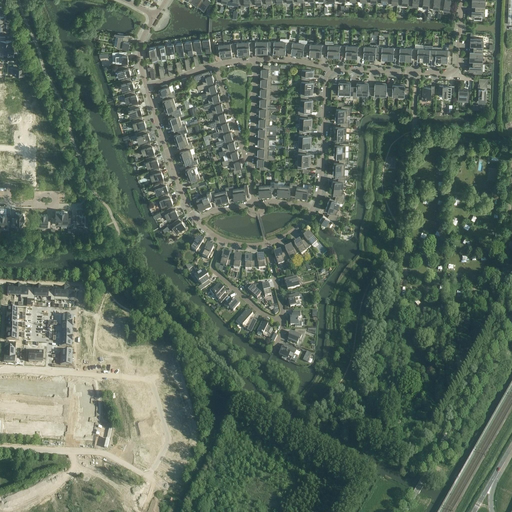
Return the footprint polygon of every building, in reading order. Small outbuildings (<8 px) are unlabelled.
[(199,0),(196,5),(204,10),(210,0),(204,0),(203,0),(199,0)] [(250,5),(249,0),(238,0),(238,5),(241,5),(241,9),(242,9),(243,9),(243,8),(244,8),(244,7),(244,5),(250,5)] [(429,0),(428,8),(438,9),(439,0),(429,0)] [(439,0),(438,9),(449,11),(450,0),(439,0)] [(485,9),(485,1),(472,0),(472,5),(473,5),(473,8),(485,9)] [(485,9),(473,8),(473,11),(472,11),(471,16),(475,16),(475,19),(480,19),(481,16),(484,16),(485,9)] [(130,35),(128,35),(127,35),(125,35),(123,35),(121,35),(120,34),(119,34),(117,34),(118,35),(116,46),(119,47),(119,48),(118,48),(119,48),(120,49),(121,49),(123,49),(124,49),(125,49),(124,49),(124,47),(128,48),(129,42),(128,42),(129,35),(130,35)] [(0,36),(0,46),(11,46),(11,41),(5,40),(5,37),(0,36)] [(201,47),(205,47),(206,51),(211,51),(209,38),(200,39),(201,47)] [(470,41),(470,45),(471,46),(471,48),(483,49),(483,41),(481,41),(481,38),(480,38),(476,38),(474,38),(470,38),(470,41)] [(200,39),(191,41),(192,49),(197,48),(197,53),(202,52),(201,47),(200,39)] [(262,54),(261,41),(255,41),(255,39),(252,39),(252,42),(252,48),(255,48),(255,53),(257,53),(257,54),(262,54)] [(191,41),(182,42),(183,50),(184,50),(188,50),(188,54),(193,53),(192,49),(191,41)] [(270,48),(271,41),(261,41),(262,54),(266,54),(266,53),(268,53),(268,48),(270,48)] [(280,42),(271,41),(270,48),(273,48),(273,53),(274,53),(274,54),(279,54),(280,42)] [(333,58),(334,45),(334,42),(325,41),(325,45),(325,51),(327,52),(327,57),(328,57),(328,58),(333,58)] [(175,52),(179,51),(180,56),(184,55),(184,50),(183,50),(182,42),(173,44),(175,52)] [(243,42),(234,43),(234,50),(237,50),(238,55),(239,54),(239,55),(244,55),(243,42)] [(252,42),(243,42),(244,55),(249,55),(249,54),(250,53),(250,49),(252,48),(252,42)] [(289,42),(280,42),(279,54),(284,54),(284,53),(285,53),(286,49),(288,49),(289,42)] [(298,43),(289,42),(288,49),(291,49),(291,54),(292,54),(292,55),(297,56),(298,43)] [(234,43),(224,45),(226,57),(231,56),(231,55),(232,55),(232,50),(234,50),(234,43)] [(307,44),(298,43),(297,56),(302,56),(302,55),(303,55),(304,50),(306,51),(307,44)] [(361,46),(360,53),(363,53),(363,58),(364,58),(364,59),(369,59),(370,47),(363,46),(363,43),(361,43),(361,46)] [(173,44),(164,45),(166,53),(170,52),(171,57),(175,56),(175,52),(173,44)] [(316,44),(307,44),(306,51),(309,51),(309,56),(310,56),(310,57),(315,57),(316,44)] [(325,45),(316,44),(315,57),(320,57),(320,56),(321,56),(322,51),(325,51),(325,45)] [(370,47),(369,59),(374,60),(374,59),(375,59),(376,54),(378,54),(379,47),(379,44),(370,44),(370,47)] [(442,50),(441,63),(446,63),(446,62),(447,62),(448,55),(449,55),(449,50),(453,51),(453,45),(449,44),(449,50),(442,50)] [(164,45),(155,46),(157,54),(161,54),(162,58),(166,58),(166,53),(164,45)] [(226,57),(224,45),(215,46),(216,53),(219,52),(220,57),(221,57),(221,58),(226,57)] [(343,46),(334,45),(333,58),(338,58),(338,57),(339,57),(340,52),(343,52),(343,46)] [(0,52),(2,52),(2,56),(7,56),(7,52),(13,52),(13,46),(11,46),(0,46),(0,52)] [(155,46),(146,48),(148,56),(152,55),(153,60),(158,59),(157,54),(155,46)] [(351,59),(352,46),(343,46),(343,52),(345,52),(345,57),(346,57),(346,58),(351,59)] [(361,46),(352,46),(351,59),(356,59),(356,58),(357,58),(358,53),(360,53),(361,46)] [(388,47),(379,47),(378,54),(381,54),(381,59),(382,59),(382,60),(387,60),(388,47)] [(397,48),(388,47),(387,60),(392,60),(392,59),(393,59),(394,54),(396,55),(397,48)] [(441,63),(442,50),(441,50),(442,47),(433,47),(433,49),(432,56),(435,56),(435,61),(436,61),(436,62),(441,63)] [(406,48),(397,48),(396,55),(399,55),(399,60),(400,60),(400,61),(405,61),(406,48)] [(415,49),(406,48),(405,61),(410,61),(410,60),(411,60),(412,55),(414,55),(415,49)] [(483,56),(483,49),(471,48),(471,51),(470,51),(470,56),(483,56)] [(424,49),(415,49),(414,55),(417,55),(417,60),(418,60),(418,62),(423,62),(424,49)] [(424,49),(423,62),(428,62),(428,61),(429,61),(430,56),(432,56),(433,49),(424,49)] [(126,52),(112,52),(113,64),(118,64),(119,64),(120,64),(121,64),(122,64),(123,64),(124,64),(125,63),(124,63),(124,62),(128,61),(128,55),(126,55),(126,52)] [(482,64),(483,56),(470,56),(469,60),(471,60),(471,63),(482,64)] [(482,64),(471,63),(470,66),(469,66),(469,71),(473,71),(473,74),(478,74),(478,71),(482,71),(482,64)] [(10,64),(10,74),(13,74),(15,74),(15,75),(21,75),(21,74),(23,74),(24,74),(24,68),(20,68),(20,64),(10,64)] [(261,75),(264,75),(272,75),(275,75),(275,70),(279,70),(279,65),(263,64),(263,65),(264,65),(264,69),(261,69),(261,71),(260,71),(260,74),(261,74),(261,75)] [(127,65),(118,67),(114,68),(115,72),(117,71),(119,77),(121,76),(122,78),(121,78),(122,78),(123,78),(124,78),(125,78),(126,77),(127,77),(128,77),(127,76),(127,77),(127,75),(131,74),(129,68),(128,68),(127,65)] [(301,78),(308,78),(308,76),(313,76),(313,75),(314,75),(315,69),(312,69),(311,69),(311,68),(311,67),(306,66),(306,67),(306,69),(302,69),(301,78)] [(209,76),(208,72),(194,76),(195,81),(201,79),(203,84),(211,81),(214,80),(213,79),(214,79),(213,76),(213,77),(212,75),(209,76)] [(271,85),(272,80),(278,80),(279,75),(275,75),(272,75),(264,75),(263,79),(261,79),(260,81),(260,84),(260,85),(263,85),(271,85)] [(131,81),(130,78),(121,81),(122,84),(121,84),(123,90),(125,90),(126,91),(125,91),(126,91),(127,91),(128,91),(129,91),(130,90),(131,90),(131,89),(131,90),(130,88),(134,87),(133,81),(131,81)] [(301,78),(301,87),(314,88),(314,83),(313,83),(313,81),(308,81),(308,78),(301,78)] [(488,84),(488,78),(479,78),(479,84),(480,84),(480,87),(478,87),(477,97),(479,96),(479,102),(486,102),(487,93),(488,89),(487,89),(487,84),(488,84)] [(212,85),(211,81),(203,84),(197,86),(198,90),(205,88),(206,93),(214,91),(217,90),(217,89),(216,86),(215,84),(212,85)] [(344,94),(345,81),(340,81),(340,82),(338,82),(338,84),(333,84),(333,89),(337,90),(337,94),(344,94)] [(344,94),(353,95),(353,88),(351,88),(351,83),(349,83),(350,82),(345,81),(344,94)] [(353,88),(353,95),(353,99),(356,99),(357,95),(362,95),(363,82),(358,82),(358,83),(356,83),(356,88),(353,88)] [(362,95),(371,95),(371,89),(369,88),(369,83),(367,83),(368,82),(363,82),(362,95)] [(371,95),(380,96),(381,83),(376,83),(376,84),(374,84),(374,89),(371,89),(371,95)] [(380,96),(389,96),(389,89),(387,89),(387,84),(385,84),(386,83),(381,83),(380,96)] [(389,96),(398,96),(399,84),(394,83),(394,85),(392,84),(392,89),(389,89),(389,96)] [(168,96),(175,94),(174,91),(171,92),(169,86),(168,86),(167,84),(162,86),(163,88),(159,90),(161,96),(167,94),(168,96)] [(399,84),(398,96),(407,97),(408,90),(404,90),(405,85),(403,85),(403,84),(399,84)] [(271,95),(271,90),(278,90),(278,85),(271,85),(263,85),(263,89),(260,89),(260,91),(259,91),(259,94),(260,94),(260,95),(263,95),(271,95)] [(439,85),(439,96),(446,97),(445,100),(451,100),(451,94),(454,94),(454,87),(443,86),(443,85),(439,85)] [(431,100),(431,93),(434,93),(435,86),(431,86),(431,88),(423,87),(423,92),(423,94),(422,94),(422,101),(427,101),(427,100),(431,100)] [(301,87),(301,96),(307,96),(307,94),(312,94),(312,92),(314,93),(314,88),(301,87)] [(466,91),(466,89),(458,89),(458,100),(468,101),(469,91),(466,91)] [(127,103),(129,103),(129,104),(129,105),(130,104),(131,104),(132,104),(133,104),(134,103),(135,103),(135,102),(135,103),(134,101),(138,100),(136,94),(135,94),(134,91),(125,94),(126,97),(125,97),(127,103)] [(216,95),(214,91),(206,93),(200,95),(201,100),(208,98),(209,103),(217,100),(220,99),(220,98),(219,95),(219,96),(218,94),(216,95)] [(164,107),(175,103),(173,98),(176,97),(175,94),(168,96),(169,99),(163,101),(164,107)] [(271,105),(271,100),(277,100),(278,95),(271,95),(263,95),(263,99),(260,99),(260,101),(259,101),(259,104),(259,105),(262,105),(271,105)] [(301,96),(300,105),(313,106),(313,101),(312,101),(312,99),(307,99),(307,96),(301,96)] [(17,102),(17,107),(18,107),(18,110),(24,110),(24,104),(27,104),(27,100),(18,99),(18,102),(17,102)] [(27,100),(27,104),(30,104),(30,110),(36,110),(36,108),(37,108),(37,102),(36,102),(36,100),(27,100)] [(211,107),(212,112),(213,112),(220,110),(223,109),(223,108),(223,105),(222,105),(221,103),(219,104),(217,100),(209,103),(203,105),(205,109),(211,107)] [(175,103),(164,107),(166,113),(173,111),(174,113),(181,111),(180,108),(177,109),(175,103)] [(131,116),(133,116),(133,117),(133,118),(134,117),(135,117),(136,117),(137,117),(138,116),(139,116),(139,115),(139,116),(138,114),(142,113),(140,107),(139,107),(138,104),(129,107),(130,110),(129,110),(131,116)] [(270,110),(277,110),(277,105),(271,105),(262,105),(262,109),(259,109),(259,111),(258,114),(259,114),(259,115),(262,115),(270,115),(270,110)] [(313,106),(300,105),(300,111),(298,110),(298,114),(300,114),(307,114),(307,111),(312,112),(312,110),(313,111),(313,106)] [(343,106),(343,109),(336,109),(336,115),(347,115),(347,110),(350,110),(350,106),(343,106)] [(222,114),(220,110),(213,112),(212,112),(206,114),(208,119),(214,117),(216,122),(224,119),(226,118),(226,117),(227,117),(226,114),(225,115),(225,113),(222,114)] [(170,124),(181,120),(179,115),(182,114),(181,111),(174,113),(174,116),(168,118),(170,124)] [(300,114),(299,123),(312,124),(312,119),(311,119),(311,117),(306,117),(307,114),(300,114)] [(277,115),(270,115),(262,115),(262,119),(259,119),(259,121),(258,121),(258,124),(259,124),(259,125),(261,125),(270,125),(270,120),(277,120),(277,115)] [(347,115),(336,115),(336,121),(342,121),(342,124),(350,124),(350,121),(347,121),(347,115)] [(135,129),(137,129),(138,130),(137,130),(138,130),(139,130),(140,130),(141,130),(142,129),(143,129),(143,128),(142,127),(146,126),(144,120),(143,120),(142,117),(133,120),(134,123),(133,123),(135,129)] [(6,122),(6,128),(16,128),(17,119),(12,119),(12,122),(6,122)] [(217,126),(219,131),(227,129),(230,128),(229,127),(230,127),(229,124),(228,124),(228,122),(225,123),(224,119),(216,122),(209,124),(211,128),(217,126)] [(179,130),(186,128),(185,125),(183,126),(181,120),(170,124),(172,130),(178,128),(179,130)] [(41,123),(36,123),(36,133),(39,133),(39,134),(44,134),(44,133),(47,133),(47,126),(41,126),(41,123)] [(312,124),(299,123),(299,132),(306,132),(306,129),(311,130),(311,128),(312,128),(312,124)] [(335,133),(346,133),(346,128),(349,128),(350,124),(342,124),(342,127),(335,127),(335,133)] [(258,131),(258,134),(258,135),(261,135),(269,135),(276,135),(276,125),(270,125),(261,125),(261,129),(258,129),(258,131)] [(6,128),(6,134),(11,134),(11,137),(16,137),(16,128),(6,128)] [(176,141),(186,137),(185,132),(187,131),(186,128),(179,130),(180,133),(174,135),(176,141)] [(221,137),(222,141),(230,138),(233,137),(232,136),(233,136),(232,133),(231,134),(231,132),(228,133),(227,129),(219,131),(212,133),(214,139),(221,137)] [(139,142),(141,142),(142,143),(141,143),(142,143),(143,143),(144,143),(145,143),(146,142),(147,142),(147,141),(146,140),(150,139),(148,133),(147,133),(146,130),(137,133),(138,136),(137,136),(139,142)] [(299,132),(299,141),(311,142),(312,137),(311,137),(311,135),(306,135),(306,132),(299,132)] [(346,133),(335,133),(335,139),(341,139),(341,142),(349,142),(349,139),(346,139),(346,133)] [(276,135),(269,135),(261,135),(261,139),(258,139),(258,141),(257,141),(257,144),(258,144),(258,145),(261,145),(269,145),(269,140),(276,140),(276,135)] [(185,147),(192,145),(191,142),(188,143),(186,137),(176,141),(178,147),(184,145),(185,147)] [(223,145),(225,150),(233,148),(236,147),(235,146),(236,146),(235,143),(234,141),(231,142),(230,138),(222,141),(216,143),(217,147),(223,145)] [(299,141),(298,150),(305,150),(305,147),(310,148),(310,146),(311,146),(311,142),(299,141)] [(42,142),(42,151),(52,152),(53,152),(53,146),(47,145),(47,142),(42,142)] [(334,151),(345,151),(346,146),(349,146),(349,142),(341,142),(341,145),(335,145),(334,151)] [(155,151),(153,145),(151,146),(150,143),(141,146),(142,149),(141,149),(143,155),(146,155),(146,156),(147,156),(148,156),(149,156),(150,155),(151,155),(152,154),(151,154),(151,153),(155,151)] [(5,148),(5,153),(16,154),(16,144),(11,144),(11,148),(5,148)] [(182,158),(192,154),(190,149),(193,148),(192,145),(185,147),(186,150),(180,152),(182,158)] [(276,145),(269,145),(261,145),(260,149),(258,149),(257,151),(257,153),(257,154),(257,155),(260,155),(268,155),(269,150),(275,150),(276,145)] [(500,157),(501,157),(500,158),(504,159),(505,150),(485,147),(484,154),(490,155),(500,157)] [(227,155),(228,160),(236,157),(239,156),(239,155),(238,152),(238,153),(237,151),(234,152),(233,148),(225,150),(219,152),(220,157),(227,155)] [(298,150),(298,159),(311,160),(311,155),(310,155),(310,153),(305,153),(305,150),(298,150)] [(40,151),(40,161),(44,161),(45,157),(52,157),(52,152),(42,151),(40,151)] [(345,151),(334,151),(334,157),(340,157),(340,160),(348,160),(348,157),(345,157),(345,151)] [(5,153),(5,159),(11,159),(10,163),(15,163),(16,154),(5,153)] [(191,164),(198,162),(197,159),(194,160),(192,154),(182,158),(184,164),(190,162),(191,164)] [(159,164),(157,158),(156,159),(154,155),(146,158),(147,162),(146,162),(148,168),(150,167),(151,169),(150,169),(151,169),(152,169),(153,169),(153,168),(155,168),(156,167),(155,166),(159,164)] [(256,161),(256,163),(257,164),(257,165),(260,165),(260,166),(259,170),(266,170),(266,167),(267,165),(268,165),(268,160),(275,160),(275,155),(268,155),(260,155),(260,159),(257,159),(257,161),(256,161)] [(237,161),(236,157),(228,160),(222,162),(223,166),(230,164),(231,169),(242,166),(242,165),(241,162),(240,160),(237,161)] [(303,169),(304,169),(304,165),(309,166),(309,164),(310,164),(311,160),(298,159),(297,169),(303,169)] [(333,169),(345,169),(345,164),(348,164),(348,160),(340,160),(340,163),(334,163),(333,169)] [(187,175),(198,172),(196,166),(199,165),(198,162),(191,164),(192,167),(185,169),(187,175)] [(48,163),(44,163),(44,173),(47,173),(47,174),(52,174),(52,173),(54,173),(54,166),(48,166),(48,163)] [(13,168),(8,168),(8,178),(11,178),(11,179),(16,179),(16,178),(19,178),(19,171),(13,171),(13,168)] [(150,175),(152,181),(155,180),(155,181),(155,182),(156,182),(157,181),(159,181),(160,180),(161,180),(161,179),(160,180),(160,178),(164,177),(161,171),(160,171),(159,168),(150,171),(151,175),(150,175)] [(340,178),(347,179),(347,175),(344,175),(345,169),(333,169),(333,175),(340,175),(340,178)] [(198,172),(187,175),(189,181),(195,179),(196,182),(204,179),(203,176),(200,177),(198,172)] [(347,179),(340,178),(339,181),(333,181),(332,187),(343,188),(344,182),(347,183),(347,179)] [(48,181),(46,181),(46,187),(52,187),(52,191),(56,191),(56,181),(54,181),(54,180),(48,180),(48,181)] [(164,181),(155,184),(156,187),(155,188),(157,194),(159,193),(160,194),(159,194),(159,195),(160,195),(161,194),(162,194),(163,194),(164,193),(165,193),(165,192),(164,191),(168,190),(166,184),(165,184),(164,181)] [(265,185),(266,197),(272,196),(271,190),(274,189),(274,182),(270,182),(271,185),(265,185)] [(283,196),(284,185),(278,185),(278,182),(274,182),(274,189),(278,190),(277,196),(283,196)] [(284,185),(283,196),(290,197),(290,190),(293,190),(294,183),(290,182),(290,185),(284,185)] [(266,197),(265,185),(259,186),(259,183),(256,183),(256,191),(259,190),(259,197),(266,197)] [(294,183),(293,190),(296,191),(295,197),(301,198),(303,187),(297,186),(297,183),(294,183)] [(239,188),(240,199),(247,198),(246,192),(249,191),(248,184),(244,184),(245,187),(239,188)] [(303,187),(301,198),(307,199),(308,192),(311,193),(312,185),(309,185),(308,188),(303,187)] [(233,186),(229,187),(230,194),(233,194),(234,200),(240,199),(239,188),(233,189),(233,186)] [(225,188),(226,190),(220,192),(223,203),(229,201),(227,195),(230,194),(229,187),(225,188)] [(337,197),(344,199),(345,194),(342,194),(343,188),(332,187),(331,193),(337,194),(337,197)] [(223,203),(220,192),(215,193),(214,190),(210,191),(212,199),(215,198),(217,204),(223,203)] [(212,199),(210,191),(207,193),(208,196),(202,197),(206,208),(212,206),(210,200),(212,199)] [(169,197),(168,193),(159,197),(160,200),(159,201),(156,202),(159,208),(161,207),(161,209),(166,207),(167,207),(168,206),(169,206),(170,205),(169,204),(173,202),(171,196),(169,197)] [(206,208),(202,197),(197,199),(196,197),(193,198),(195,205),(198,204),(200,210),(206,208)] [(344,199),(337,197),(336,200),(330,198),(327,204),(338,208),(340,202),(343,203),(344,199)] [(330,215),(337,219),(339,214),(336,213),(338,208),(327,204),(325,210),(331,212),(330,215)] [(168,220),(170,219),(171,220),(170,220),(172,220),(173,220),(173,219),(174,219),(175,219),(175,218),(176,218),(176,217),(175,218),(175,216),(178,214),(176,209),(174,209),(173,206),(161,212),(164,219),(166,218),(168,220)] [(15,218),(12,218),(11,226),(22,226),(22,221),(23,221),(23,215),(22,215),(22,212),(21,212),(18,212),(15,212),(15,218)] [(52,218),(51,226),(61,226),(61,212),(55,212),(55,218),(52,218)] [(61,212),(61,223),(71,224),(71,219),(67,218),(67,213),(64,212),(61,212)] [(40,217),(39,217),(39,223),(40,223),(40,228),(50,228),(50,220),(47,220),(47,214),(40,214),(40,217)] [(0,226),(10,226),(10,221),(6,221),(6,215),(3,215),(0,215),(0,226)] [(76,221),(73,221),(72,228),(83,229),(83,224),(84,224),(84,218),(83,218),(83,215),(76,215),(76,221)] [(337,219),(330,215),(328,218),(323,215),(319,220),(323,222),(322,224),(327,227),(328,225),(329,226),(332,221),(335,223),(337,219)] [(181,221),(179,218),(171,224),(173,227),(172,227),(176,233),(178,231),(179,232),(178,232),(179,233),(180,232),(181,232),(181,231),(182,231),(183,230),(184,229),(183,229),(182,228),(186,226),(182,220),(181,221)] [(303,241),(309,248),(311,246),(312,247),(317,243),(315,241),(316,240),(317,240),(316,239),(315,238),(315,237),(314,237),(314,236),(313,236),(312,235),(312,236),(311,237),(309,234),(304,238),(305,239),(303,241)] [(200,253),(205,245),(203,244),(204,243),(198,239),(196,242),(195,241),(194,241),(194,242),(193,242),(193,243),(192,243),(192,244),(191,245),(191,246),(192,245),(193,246),(191,248),(196,252),(197,251),(200,253)] [(293,247),(298,254),(300,253),(301,255),(306,251),(306,250),(309,248),(303,241),(300,243),(300,241),(294,245),(295,246),(293,247)] [(205,245),(200,253),(203,255),(202,256),(208,259),(209,257),(210,258),(211,258),(211,257),(212,256),(213,255),(213,254),(213,253),(212,252),(214,249),(208,246),(207,247),(205,245)] [(283,252),(287,261),(290,260),(291,261),(296,258),(295,255),(298,254),(293,247),(292,248),(291,247),(285,250),(286,251),(283,252)] [(287,261),(283,252),(281,253),(280,252),(274,254),(276,258),(274,258),(274,259),(274,260),(274,261),(275,262),(275,263),(276,264),(276,263),(277,263),(278,266),(284,263),(284,262),(287,261)] [(230,266),(232,257),(229,256),(230,255),(224,253),(223,257),(221,256),(221,257),(220,257),(220,258),(220,259),(220,260),(219,260),(219,261),(219,262),(220,262),(221,262),(220,265),(226,266),(227,265),(230,266)] [(232,257),(230,266),(234,267),(233,268),(240,269),(240,266),(243,267),(243,259),(241,258),(242,257),(235,256),(235,257),(232,257)] [(255,259),(255,268),(259,268),(259,269),(265,268),(265,266),(266,266),(267,266),(267,265),(267,264),(266,263),(266,262),(266,261),(266,260),(265,260),(266,260),(264,260),(264,256),(257,257),(257,259),(255,259)] [(243,259),(243,267),(245,267),(245,269),(252,270),(252,268),(255,268),(255,259),(252,259),(252,258),(245,257),(245,259),(243,259)] [(192,266),(185,266),(189,270),(193,267),(197,273),(196,273),(197,274),(195,276),(199,283),(200,282),(202,286),(198,289),(200,291),(204,288),(210,284),(208,281),(209,281),(207,277),(208,276),(204,270),(201,272),(200,270),(199,271),(197,267),(192,266)] [(286,284),(288,290),(300,287),(298,281),(297,281),(296,278),(295,278),(294,275),(286,277),(287,280),(284,281),(285,284),(286,284)] [(263,284),(258,284),(258,285),(262,294),(264,294),(265,297),(271,296),(268,283),(263,285),(262,284),(263,284)] [(261,294),(262,294),(258,285),(258,284),(247,286),(246,286),(245,287),(245,288),(246,289),(258,299),(257,298),(261,294)] [(221,304),(227,296),(225,294),(226,293),(223,291),(224,290),(221,287),(219,285),(217,287),(216,286),(210,291),(213,296),(214,295),(216,295),(217,296),(216,298),(219,300),(218,301),(221,304)] [(21,286),(20,296),(20,299),(27,299),(27,300),(30,300),(31,289),(28,289),(28,286),(21,286)] [(34,300),(34,297),(41,297),(41,287),(34,287),(34,289),(31,289),(30,300),(34,300)] [(41,287),(41,297),(51,298),(51,292),(48,292),(48,287),(41,287)] [(54,301),(54,300),(61,301),(61,288),(55,288),(55,290),(51,290),(51,292),(51,298),(50,301),(54,301)] [(290,307),(296,306),(296,307),(300,305),(299,301),(298,302),(298,299),(299,299),(297,292),(290,293),(292,297),(289,298),(290,301),(289,302),(290,307)] [(240,304),(235,300),(233,303),(230,300),(224,306),(228,309),(229,308),(233,311),(240,304)] [(252,315),(247,310),(245,313),(244,312),(241,315),(242,316),(237,321),(243,326),(242,326),(243,327),(243,326),(244,327),(243,328),(247,330),(247,331),(248,330),(251,332),(257,321),(253,319),(251,317),(253,315),(252,315)] [(292,319),(290,319),(290,325),(295,325),(295,327),(300,327),(300,322),(300,319),(300,312),(292,312),(292,315),(292,319)] [(61,316),(61,324),(72,324),(72,322),(72,317),(61,316)] [(262,322),(257,332),(258,333),(257,335),(261,337),(262,335),(263,335),(267,337),(272,339),(271,341),(270,343),(273,345),(277,335),(275,334),(275,333),(272,331),(272,330),(267,327),(268,325),(262,322)] [(60,331),(72,332),(72,327),(72,324),(61,324),(60,331)] [(290,332),(289,336),(290,336),(288,340),(297,344),(299,340),(300,341),(302,337),(303,338),(306,330),(295,330),(294,334),(290,332)] [(60,331),(59,339),(72,340),(72,332),(60,331)] [(59,339),(59,347),(72,347),(72,342),(72,340),(59,339)] [(279,355),(291,360),(295,362),(298,356),(295,355),(297,351),(285,345),(283,349),(282,349),(279,355)] [(26,349),(25,358),(28,358),(28,362),(35,362),(36,350),(26,349)] [(61,349),(61,358),(72,359),(72,352),(67,352),(68,349),(61,349)] [(36,350),(35,362),(42,363),(42,359),(45,359),(46,350),(36,350)] [(167,365),(168,354),(160,353),(159,364),(167,365)] [(176,373),(169,375),(170,378),(169,379),(170,383),(171,383),(172,386),(180,384),(179,381),(179,380),(178,376),(177,376),(176,373)] [(31,389),(30,395),(34,395),(34,392),(40,392),(41,382),(34,381),(34,389),(31,389)] [(41,382),(40,392),(46,393),(46,396),(49,396),(50,390),(46,390),(47,382),(41,382)] [(50,390),(49,396),(53,396),(53,393),(59,393),(59,383),(53,382),(53,390),(50,390)] [(59,383),(59,393),(69,394),(69,388),(65,388),(66,383),(59,383)] [(84,384),(75,385),(77,391),(81,390),(82,394),(93,391),(92,386),(85,387),(84,384)] [(83,397),(79,398),(80,402),(89,401),(89,398),(94,397),(93,391),(82,394),(83,397)] [(80,402),(80,405),(83,406),(83,410),(95,410),(95,405),(89,405),(89,401),(80,402)] [(79,413),(79,418),(88,419),(88,415),(95,415),(95,410),(83,410),(83,413),(79,413)] [(79,418),(78,423),(82,424),(81,427),(93,429),(94,424),(88,422),(88,419),(79,418)] [(29,424),(29,434),(34,434),(34,430),(38,430),(38,422),(29,422),(29,424)] [(38,422),(38,430),(41,431),(41,434),(47,434),(47,424),(47,422),(38,422)] [(4,423),(4,429),(7,429),(7,433),(13,433),(13,423),(4,423)] [(58,423),(57,435),(63,435),(63,432),(67,432),(67,426),(64,426),(64,423),(58,423)] [(76,429),(75,435),(84,437),(84,433),(92,435),(93,429),(81,427),(80,430),(76,429)] [(174,467),(168,476),(174,480),(180,470),(174,467)]
